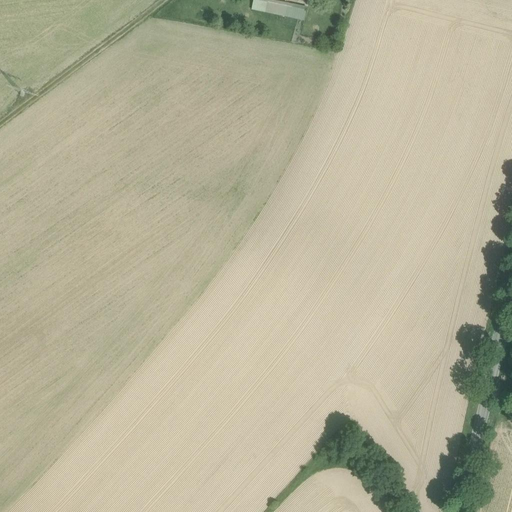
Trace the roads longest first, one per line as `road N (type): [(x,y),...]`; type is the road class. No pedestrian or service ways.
road 1 (secondary): [(460,511),(511,291)]
road 2 (track): [(0,122),(167,0)]
